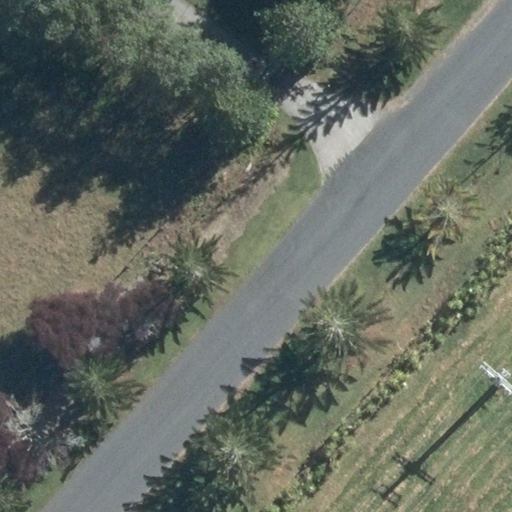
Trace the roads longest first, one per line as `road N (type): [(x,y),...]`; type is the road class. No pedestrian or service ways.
road 1 (unclassified): [(511,10),(66,511)]
road 2 (track): [(403,132),(194,0)]
